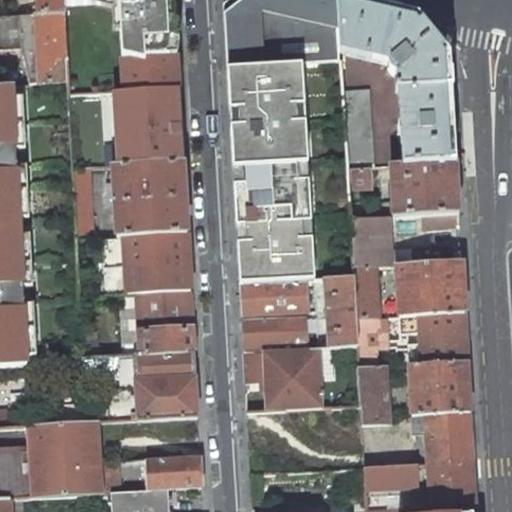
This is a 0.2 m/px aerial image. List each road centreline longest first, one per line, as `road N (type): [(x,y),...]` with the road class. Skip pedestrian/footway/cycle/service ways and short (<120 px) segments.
road 1 (residential): [(201,0),(230,511)]
road 2 (tertiary): [(506,511),(493,182)]
road 3 (tertiary): [(484,0),(475,36),(483,151),(493,182)]
